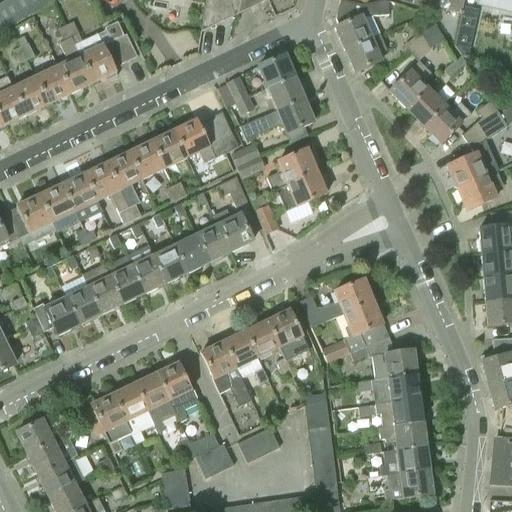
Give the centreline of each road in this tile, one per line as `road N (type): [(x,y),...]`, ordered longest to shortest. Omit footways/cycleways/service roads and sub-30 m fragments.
road 1 (residential): [(0,410),(392,216)]
road 2 (residential): [(0,177),(309,22)]
road 3 (residential): [(453,511),(456,372),(392,216)]
road 4 (residential): [(392,216),(309,22)]
